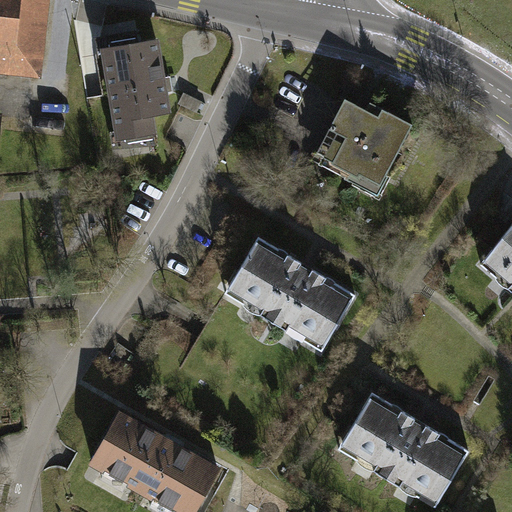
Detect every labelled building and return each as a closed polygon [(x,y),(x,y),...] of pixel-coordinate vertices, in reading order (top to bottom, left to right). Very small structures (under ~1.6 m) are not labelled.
[(41,0),(0,0),(0,66),(34,70),(41,0)] [(138,38),(110,42),(112,55),(106,56),(118,130),(124,129),(127,142),(155,137),(151,112),(168,110),(165,93),(173,91),(171,76),(163,77),(157,41),(139,44),(138,38)] [(346,100),(318,152),(334,159),(332,163),(358,177),(360,173),(381,184),(413,124),(370,102),(366,110),(346,100)] [(511,223),(486,258),(511,280),(511,223)] [(285,319),(326,344),(356,294),(335,282),(332,289),(322,283),(326,277),(313,269),(311,272),(299,265),(301,262),(288,254),(284,260),(275,255),(279,249),(259,237),(229,286),(269,310),(265,316),(281,326),(285,319)] [(373,392),(343,442),(383,466),(379,472),(395,481),(399,475),(439,499),(469,450),(449,438),(445,444),(436,439),(440,432),(426,424),(425,427),(413,421),(415,418),(402,410),(398,416),(389,411),(393,404),(373,392)] [(181,511),(192,511),(218,468),(120,413),(93,462),(181,511)]
